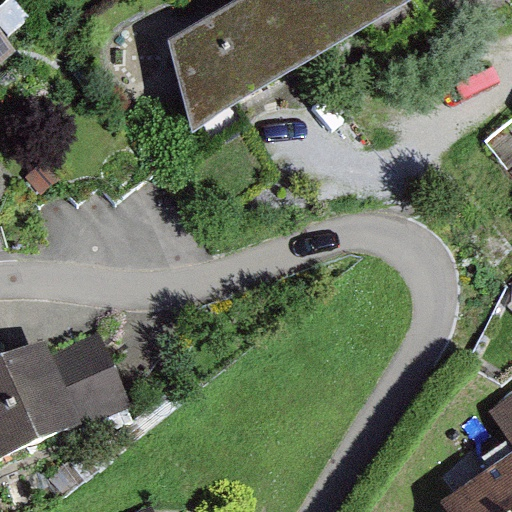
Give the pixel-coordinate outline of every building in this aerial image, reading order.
[(412,0),(264,0),(263,1),(311,84),(429,16),(412,0)] [(194,152),(311,84),(263,1),(170,55),(194,152)] [(6,50),(0,42),(0,79),(18,65),(6,50)] [(49,364),(77,436),(131,414),(103,343),(49,364)] [(0,379),(0,483),(83,450),(77,436),(49,364),(47,360),(0,379)] [(511,409),(498,418),(511,440),(511,409)] [(511,511),(511,469),(448,511),(511,511)]
